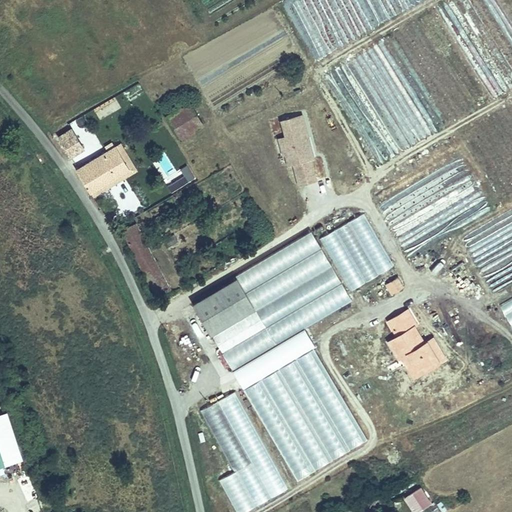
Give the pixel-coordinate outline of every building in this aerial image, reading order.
[(166,110),(179,131),(201,117),(188,97),(166,110)] [(311,137),(304,116),(284,121),(289,137),(293,153),(289,154),(292,164),(296,163),(303,185),(319,180),(313,158),(316,157),(312,144),(309,144),(307,138),(311,137)] [(85,151),(70,125),(59,131),(74,157),(85,151)] [(293,153),(289,137),(281,139),(286,155),(289,154),(293,153)] [(130,165),(116,143),(77,167),(91,189),(130,165)] [(195,182),(187,168),(175,174),(165,154),(154,160),(170,190),(181,184),(183,188),(195,182)] [(130,165),(91,189),(94,194),(133,170),(130,165)] [(366,214),(321,236),(348,291),(393,269),(366,214)] [(164,278),(138,224),(125,230),(151,284),(164,278)] [(399,275),(385,283),(391,293),(404,285),(400,278),(399,275)] [(261,311),(251,294),(243,281),(201,307),(208,320),(218,336),(261,311)] [(511,328),(511,290),(497,298),(511,328)] [(409,311),(408,308),(389,320),(391,322),(409,311)] [(409,311),(391,322),(397,334),(400,338),(417,328),(415,324),(416,323),(409,311)] [(400,338),(401,341),(393,346),(400,357),(425,342),(417,328),(400,338)] [(389,339),(392,343),(400,338),(397,334),(389,339)] [(447,358),(436,338),(429,342),(440,362),(447,358)] [(429,342),(426,344),(425,342),(400,357),(401,359),(403,358),(409,354),(413,360),(411,362),(418,375),(440,362),(429,342)] [(414,377),(418,375),(411,362),(413,360),(409,354),(403,358),(414,377)] [(235,511),(244,511),(287,491),(237,391),(200,409),(232,473),(219,480),(235,511)] [(403,499),(411,511),(420,511),(432,505),(421,487),(403,499)]
